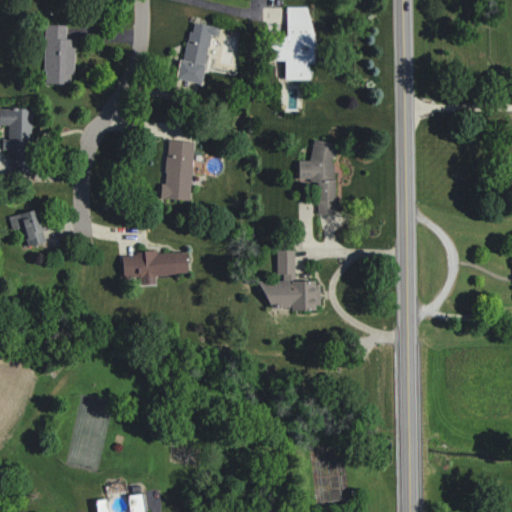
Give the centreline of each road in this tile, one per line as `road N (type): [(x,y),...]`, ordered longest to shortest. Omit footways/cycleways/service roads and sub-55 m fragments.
road 1 (primary): [(409,511),(403,0)]
road 2 (residential): [(139,0),(135,68),(81,164),(80,223)]
